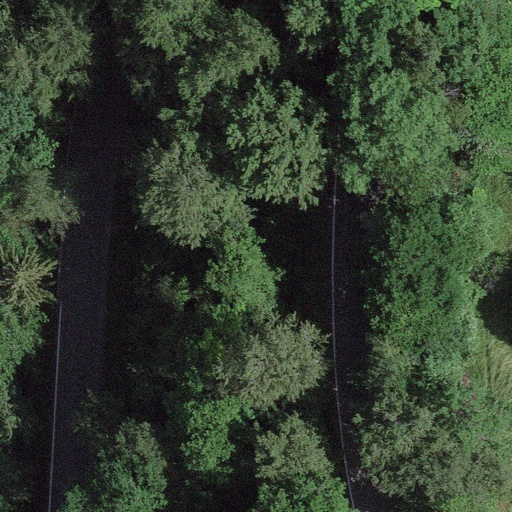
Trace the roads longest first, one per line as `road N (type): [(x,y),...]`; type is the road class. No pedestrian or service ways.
road 1 (unclassified): [(372,0),(352,169),(347,362),(379,511)]
road 2 (unclassified): [(71,511),(102,118),(124,0)]
